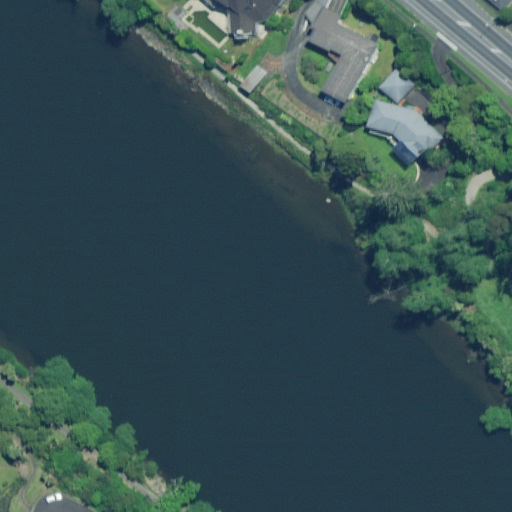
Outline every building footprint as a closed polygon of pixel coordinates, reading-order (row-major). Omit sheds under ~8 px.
[(261,33),(261,27),(286,0),(204,0),(216,10),(224,1),(234,10),(231,16),(231,33),(261,33)] [(381,43),(338,21),(321,13),(308,39),(343,57),(325,92),(350,104),(381,43)] [(270,73),(261,65),(243,87),(253,95),(270,73)] [(413,85),(393,71),(379,90),(398,105),(413,85)] [(442,137),(415,112),(378,101),(370,127),(394,135),(402,142),(394,151),(413,169),(442,137)]
